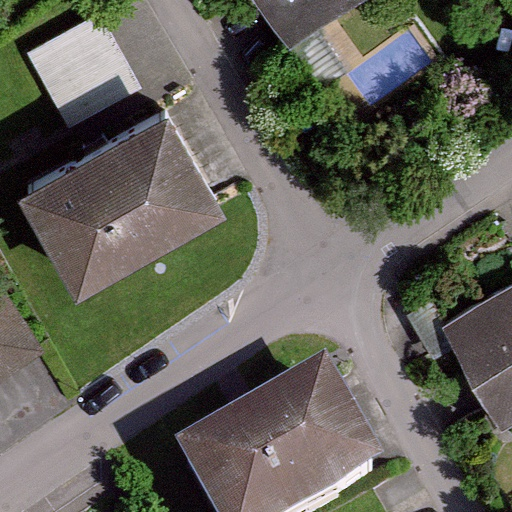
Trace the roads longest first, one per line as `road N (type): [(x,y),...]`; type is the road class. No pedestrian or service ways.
road 1 (residential): [(328,268),(0,492)]
road 2 (residential): [(328,268),(171,0)]
road 3 (residential): [(328,268),(455,511)]
road 4 (residential): [(511,146),(328,268)]
